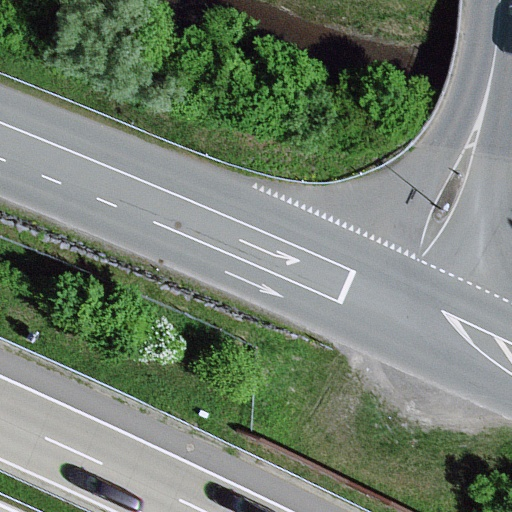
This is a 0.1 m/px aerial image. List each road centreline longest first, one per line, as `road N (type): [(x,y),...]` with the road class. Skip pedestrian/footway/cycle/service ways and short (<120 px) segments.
road 1 (primary): [(0,142),(401,310)]
road 2 (tertiary): [(500,0),(470,156),(401,310)]
road 3 (motorway): [(204,511),(0,416)]
road 4 (primary): [(401,310),(511,362)]
